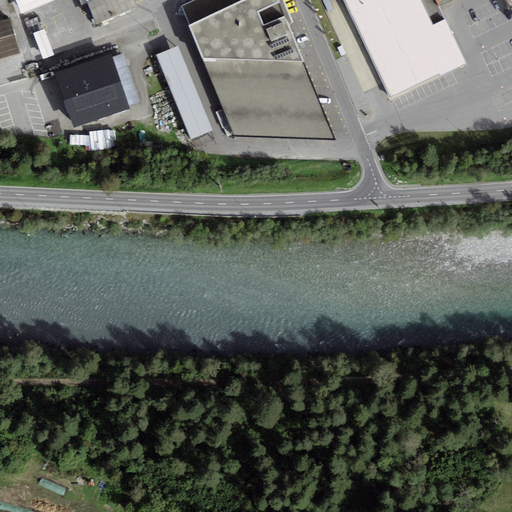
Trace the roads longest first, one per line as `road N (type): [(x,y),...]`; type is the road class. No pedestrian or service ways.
road 1 (residential): [(375,200),(218,205),(0,194)]
road 2 (unknown): [(358,138),(238,136),(180,0)]
road 3 (residential): [(301,0),(371,169),(375,200)]
road 4 (residential): [(511,190),(375,200)]
